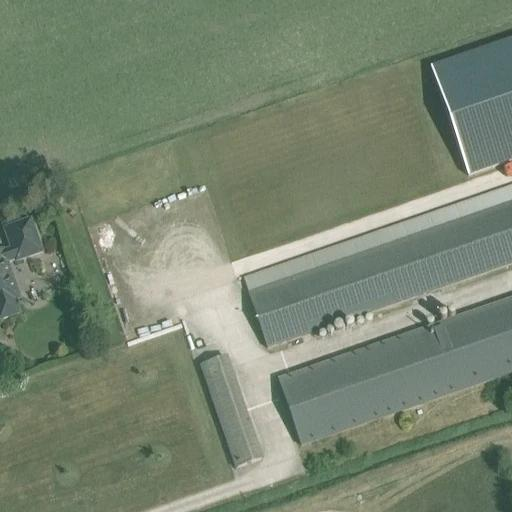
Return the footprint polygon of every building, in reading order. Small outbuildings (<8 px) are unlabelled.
[(511,162),(511,41),(431,69),(468,177),(511,162)] [(511,188),(244,280),(268,350),(511,266),(511,188)] [(0,320),(0,321),(19,315),(15,303),(22,301),(9,264),(14,263),(15,264),(44,254),(32,219),(2,229),(9,249),(0,252),(0,320)] [(511,302),(279,382),(301,447),(511,374),(511,302)] [(201,367),(237,469),(261,461),(226,359),(201,367)]
